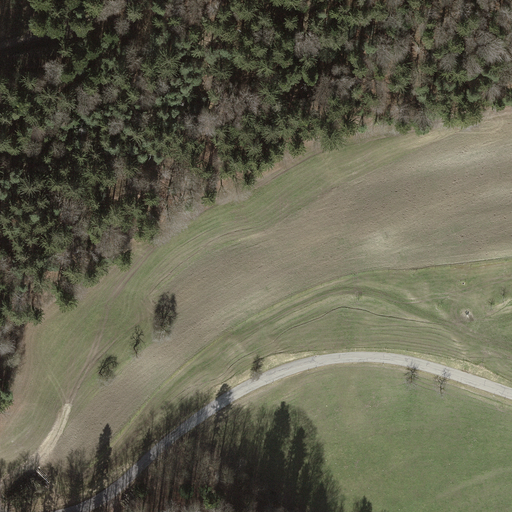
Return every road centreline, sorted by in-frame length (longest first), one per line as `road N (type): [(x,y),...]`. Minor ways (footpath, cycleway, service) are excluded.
road 1 (tertiary): [(63,511),(106,494),(225,401),(275,375),(336,360),(385,359),(511,397)]
road 2 (track): [(0,485),(47,451),(70,395),(126,333)]
road 3 (track): [(0,48),(76,28),(129,0)]
